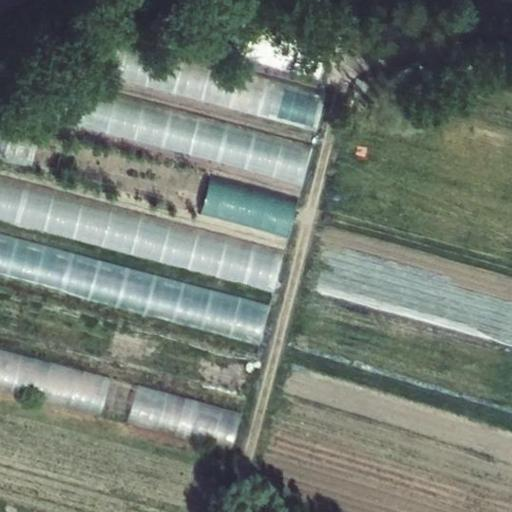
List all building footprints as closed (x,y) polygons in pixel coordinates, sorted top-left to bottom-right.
[(256,16),(245,60),(319,80),(331,36),(256,16)] [(317,126),(326,93),(121,42),(113,74),(317,126)] [(58,83),(49,118),(304,182),(313,147),(58,83)] [(0,124),(0,160),(286,233),(295,198),(0,124)] [(0,183),(0,220),(274,289),(282,255),(0,183)] [(0,236),(0,273),(259,339),(268,304),(0,236)] [(0,298),(0,334),(247,397),(256,362),(0,298)] [(0,349),(0,391),(234,453),(244,414),(0,349)]
